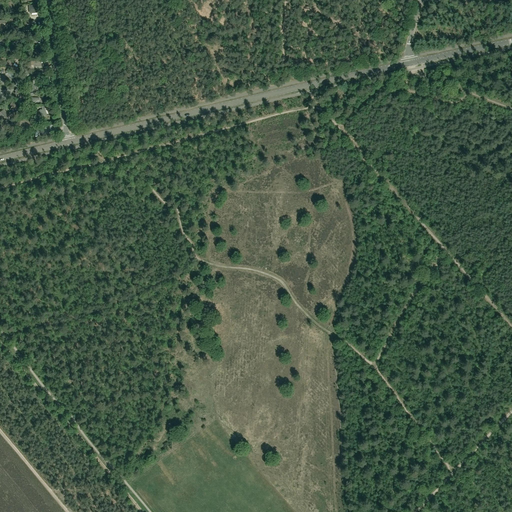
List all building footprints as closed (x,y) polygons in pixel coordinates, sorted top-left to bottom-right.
[(41,13),(40,5),(29,6),(29,14),(41,13)] [(13,59),(9,58),(5,66),(15,71),(18,68),(17,67),(17,66),(14,64),(13,65),(10,64),(13,59)] [(33,83),(29,83),(30,92),(37,91),(36,86),(34,86),(33,83)] [(20,108),(14,104),(10,110),(16,114),(20,108)] [(48,114),(46,107),(44,107),(43,106),(41,107),(42,109),(38,111),(40,117),(48,114)] [(9,116),(4,109),(0,112),(0,117),(3,121),(9,116)] [(32,124),(22,116),(16,124),(20,126),(23,123),(29,127),(32,124)]
